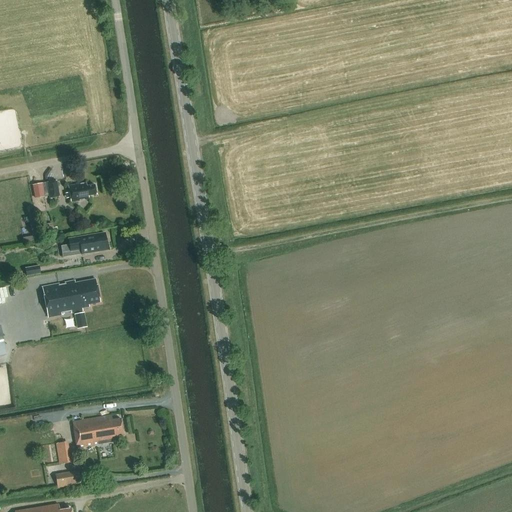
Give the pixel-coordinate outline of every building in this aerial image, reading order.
[(43,184),(45,197),(49,197),(49,199),(60,197),(57,181),(43,184)] [(35,199),(45,197),(43,184),(32,186),(35,199)] [(94,186),(86,187),(86,184),(68,187),(71,203),(89,200),(88,197),(96,195),(94,186)] [(55,235),(52,224),(43,226),(45,237),(55,235)] [(104,234),(69,240),(70,244),(71,252),(80,251),(81,256),(107,251),(104,234)] [(40,275),(39,266),(25,269),(26,277),(40,275)] [(88,305),(99,303),(95,280),(74,284),(73,282),(43,288),(49,317),(76,312),(76,311),(81,310),(81,309),(88,307),(88,305)] [(111,437),(123,435),(120,420),(111,421),(110,416),(73,423),(78,448),(104,443),(104,441),(111,440),(111,437)] [(59,464),(71,462),(68,441),(56,443),(59,464)] [(44,451),(44,462),(52,462),(52,451),(44,451)] [(83,475),(79,476),(79,472),(67,474),(58,476),(59,487),(69,485),(69,487),(81,485),(80,483),(84,483),(83,475)]
